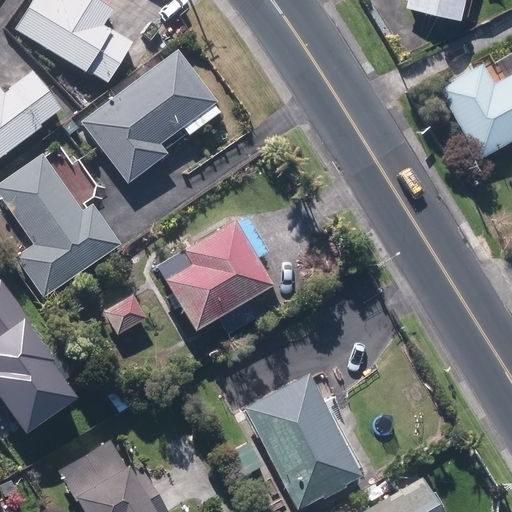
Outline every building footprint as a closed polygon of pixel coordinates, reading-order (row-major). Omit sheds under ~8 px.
[(58,0),(33,0),(16,30),(107,83),(131,42),(103,26),(113,9),(97,0),(63,0),(62,2),(58,0)] [(407,0),(407,2),(460,14),(462,0),(407,0)] [(178,51),(83,121),(128,181),(166,152),(160,143),(216,101),(178,51)] [(442,90),(480,156),(511,138),(511,73),(492,85),(482,68),(442,90)] [(0,157),(42,126),(40,124),(61,108),(34,72),(4,94),(0,89),(0,157)] [(17,257),(44,296),(120,243),(92,204),(83,211),(43,154),(0,184),(0,193),(35,244),(17,257)] [(165,280),(195,329),(272,282),(234,221),(185,251),(193,263),(165,280)] [(31,320),(1,280),(0,280),(0,395),(28,432),(78,395),(52,360),(55,358),(28,322),(31,320)] [(106,311),(119,333),(146,318),(132,296),(106,311)] [(309,375),(245,408),(297,509),(361,476),(309,375)] [(108,438),(57,471),(83,511),(170,511),(140,464),(129,471),(108,438)] [(441,511),(420,471),(340,511),(441,511)]
